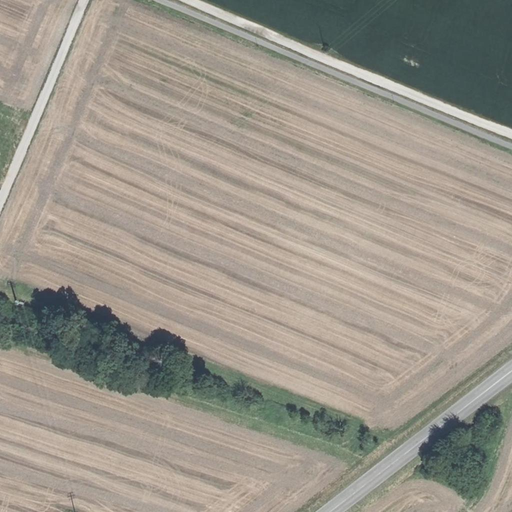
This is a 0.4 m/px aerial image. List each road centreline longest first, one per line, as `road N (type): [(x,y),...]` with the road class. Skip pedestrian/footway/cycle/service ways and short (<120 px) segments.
road 1 (unclassified): [(511,133),(193,0)]
road 2 (secondary): [(330,511),(511,369)]
road 3 (unclassified): [(0,199),(87,0)]
